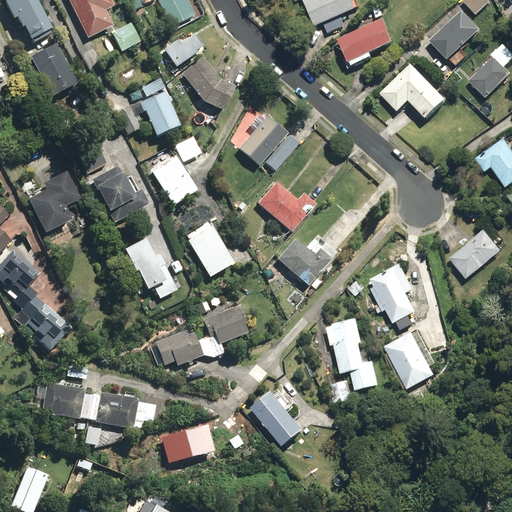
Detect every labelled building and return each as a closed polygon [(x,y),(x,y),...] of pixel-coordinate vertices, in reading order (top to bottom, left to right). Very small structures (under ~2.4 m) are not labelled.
[(30,0),(0,0),(0,4),(24,47),(50,33),(30,0)] [(109,25),(103,15),(113,10),(108,0),(65,0),(85,37),(109,25)] [(195,14),(186,0),(157,0),(174,27),(195,14)] [(304,0),(316,25),(360,6),(357,0),(304,0)] [(466,0),(464,2),(476,16),(491,3),(488,0),(466,0)] [(479,30),(462,11),(429,41),(445,60),(479,30)] [(390,40),(383,20),(336,37),(344,58),(390,40)] [(113,33),(121,51),(141,43),(133,24),(113,33)] [(177,41),(161,52),(174,71),(190,60),(202,51),(194,39),(181,47),(177,41)] [(55,47),(31,60),(52,99),(76,86),(55,47)] [(469,81),(485,96),(509,74),(492,58),(469,81)] [(199,98),(221,109),(231,87),(216,77),(203,59),(181,76),(199,98)] [(396,109),(404,101),(426,121),(446,100),(411,65),(404,72),(381,93),(396,109)] [(157,80),(141,87),(145,97),(161,90),(157,80)] [(139,102),(156,138),(179,128),(162,92),(139,102)] [(139,131),(127,109),(114,116),(126,138),(139,131)] [(266,120),(236,151),(255,169),(284,138),(266,120)] [(264,163),(274,171),(298,144),(288,137),(264,163)] [(493,168),(505,187),(511,182),(511,150),(503,137),(484,149),(472,156),(485,174),(493,168)] [(150,173),(172,207),(196,191),(174,157),(150,173)] [(90,181),(110,222),(142,206),(122,165),(90,181)] [(27,200),(45,234),(71,221),(64,209),(80,200),(65,172),(42,184),(46,191),(27,200)] [(256,206),(288,232),(308,208),(275,182),(256,206)] [(233,265),(210,226),(186,240),(208,279),(233,265)] [(449,260),(466,281),(502,252),(485,231),(449,260)] [(296,239),(275,259),(303,288),(324,269),(296,239)] [(140,243),(118,254),(130,278),(133,277),(143,294),(152,289),(158,300),(174,292),(157,258),(149,261),(140,243)] [(0,263),(0,284),(15,299),(11,303),(19,311),(35,295),(27,288),(37,277),(11,252),(0,263)] [(371,281),(393,324),(423,310),(402,267),(371,281)] [(15,322),(49,353),(70,329),(36,299),(15,322)] [(212,331),(193,338),(190,331),(156,343),(164,368),(198,356),(201,363),(225,355),(221,346),(246,335),(236,311),(209,323),(212,331)] [(376,362),(361,364),(357,322),(335,324),(340,374),(353,373),(355,390),(379,388),(376,362)] [(388,346),(408,389),(436,376),(415,333),(388,346)] [(71,364),(68,379),(84,383),(87,367),(71,364)] [(36,382),(34,397),(41,399),(39,413),(145,429),(146,421),(155,422),(156,401),(36,382)] [(250,411),(282,448),(303,431),(271,393),(250,411)] [(160,437),(167,464),(214,452),(208,425),(160,437)] [(99,431),(86,429),(82,446),(96,448),(99,431)] [(32,511),(46,475),(25,468),(10,507),(24,511),(32,511)] [(156,506),(148,501),(140,511),(168,511),(157,505),(156,506)]
